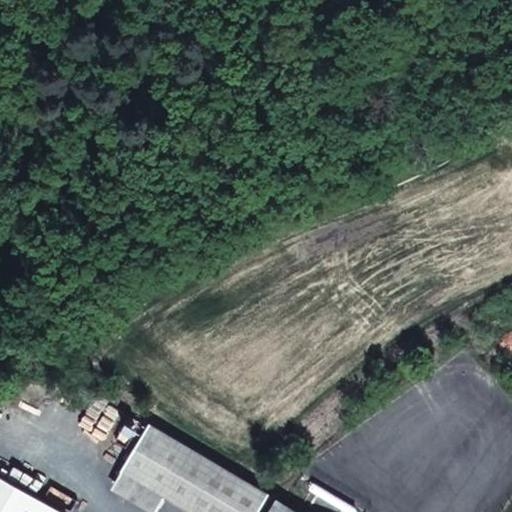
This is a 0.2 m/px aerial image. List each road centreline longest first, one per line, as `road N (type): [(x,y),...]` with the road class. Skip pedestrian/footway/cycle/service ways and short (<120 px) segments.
road 1 (track): [(0,346),(65,285),(178,207),(244,177),(379,189),(426,170),(511,109)]
road 2 (unknown): [(15,417),(77,468),(102,511)]
